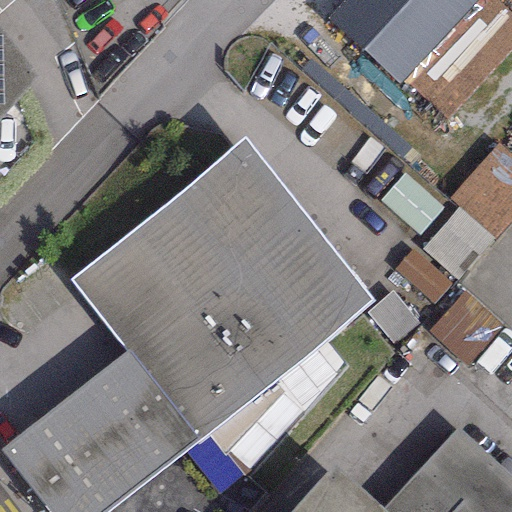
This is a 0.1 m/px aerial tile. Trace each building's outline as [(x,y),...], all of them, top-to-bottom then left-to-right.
[(342,0),(324,21),(398,86),(402,79),(475,0),(342,0)] [(511,48),(511,17),(493,0),(475,0),(402,79),(445,120),(511,48)] [(0,31),(0,115),(35,77),(0,31)] [(126,352),(197,442),(372,303),(244,141),(69,281),(126,352)] [(511,217),(511,157),(496,144),(447,199),(458,208),(492,240),(511,217)] [(456,281),(492,240),(458,208),(420,249),(456,281)] [(448,286),(409,251),(392,270),(431,305),(448,286)] [(501,326),(462,292),(427,332),(466,366),(501,326)] [(391,293),(366,314),(395,349),(420,328),(391,293)] [(197,442),(126,352),(60,404),(0,451),(0,455),(44,511),(108,511),(130,495),(197,442)] [(335,466),(291,511),(510,511),(511,510),(511,481),(457,429),(380,509),(335,466)]
